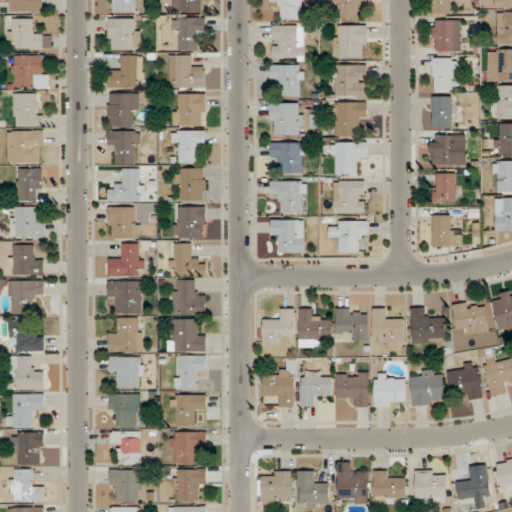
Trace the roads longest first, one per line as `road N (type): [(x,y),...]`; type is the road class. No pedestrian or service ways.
road 1 (residential): [(80,511),(78,0)]
road 2 (residential): [(242,511),(240,0)]
road 3 (residential): [(403,276),(402,0)]
road 4 (residential): [(241,277),(427,276),(511,259)]
road 5 (residential): [(242,439),(434,439),(511,426)]
